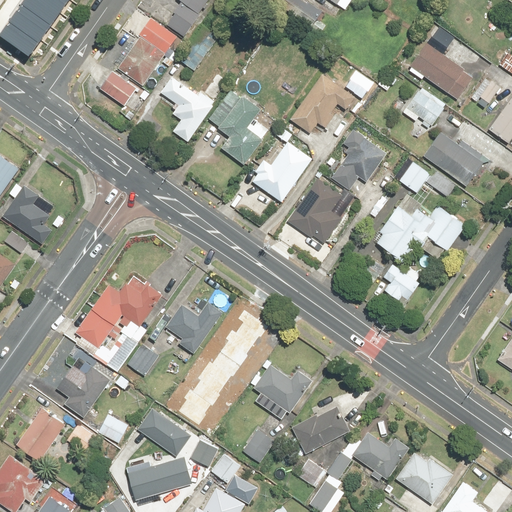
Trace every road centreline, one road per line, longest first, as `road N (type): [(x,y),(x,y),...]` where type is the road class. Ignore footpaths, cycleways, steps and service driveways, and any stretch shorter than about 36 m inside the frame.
road 1 (secondary): [(416,371),(154,189)]
road 2 (residential): [(511,236),(416,371)]
road 3 (tertiary): [(0,374),(88,246)]
road 4 (residential): [(39,105),(113,0)]
